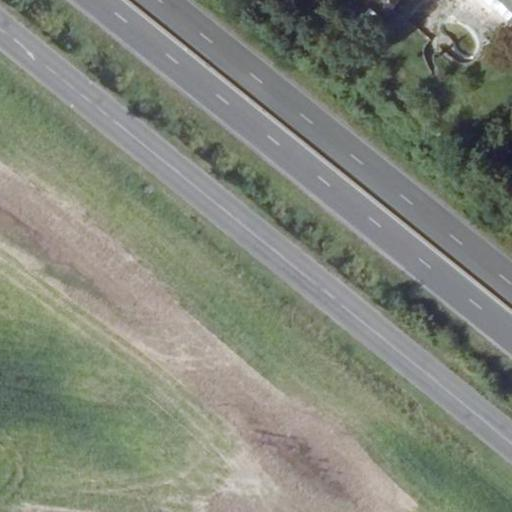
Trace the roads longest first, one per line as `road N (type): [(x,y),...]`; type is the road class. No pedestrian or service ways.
road 1 (tertiary): [(511,446),(0,33)]
road 2 (trunk): [(89,0),(511,340)]
road 3 (trunk): [(511,292),(149,0)]
